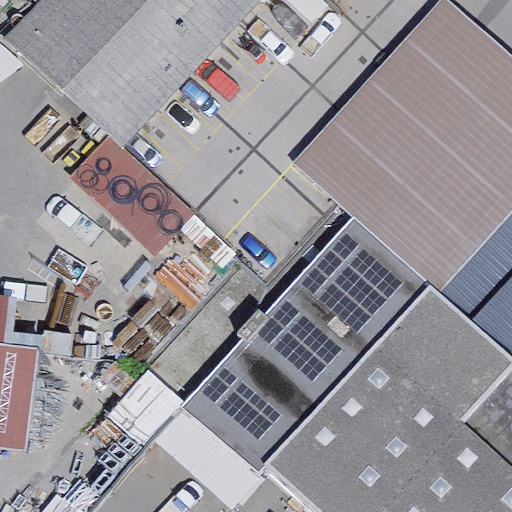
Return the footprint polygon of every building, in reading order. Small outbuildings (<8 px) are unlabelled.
[(71,191),(160,268),(199,223),(139,171),(286,0),(49,0),(1,56),(108,148),(71,191)] [(451,312),(458,318),(511,257),(511,71),(451,16),(303,177),(451,312)] [(0,59),(0,92),(12,88),(0,59)] [(310,511),(511,511),(511,257),(458,318),(451,312),(289,493),(310,511)] [(0,359),(0,460),(40,466),(52,365),(0,359)]
